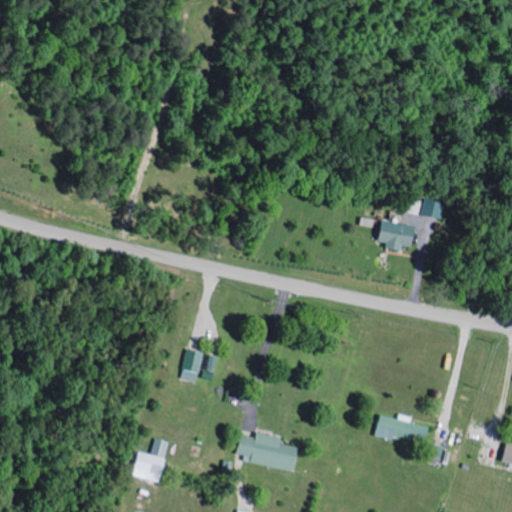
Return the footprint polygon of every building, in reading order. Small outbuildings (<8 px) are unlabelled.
[(405,251),(406,247),(418,248),(421,227),(385,223),(383,243),(389,243),(388,250),(405,251)] [(199,382),(206,353),(188,349),(180,377),(199,382)] [(395,439),(396,438),(428,443),(430,425),(381,417),(378,437),(395,439)] [(285,438),(259,433),(258,438),(244,436),(240,455),(253,457),(251,464),(298,472),(302,448),(284,444),(285,438)] [(171,443),(155,438),(150,454),(139,451),(132,475),(159,483),(171,443)] [(502,462),(511,464),(511,444),(506,443),(502,462)]
